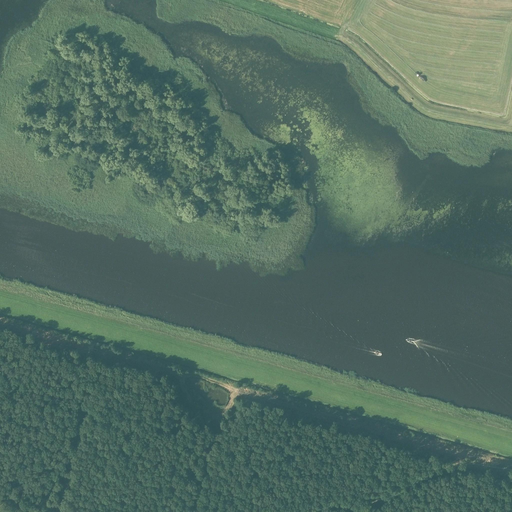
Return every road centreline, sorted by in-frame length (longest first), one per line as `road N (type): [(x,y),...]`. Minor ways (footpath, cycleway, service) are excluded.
road 1 (track): [(511,438),(0,293)]
road 2 (track): [(58,511),(90,382)]
